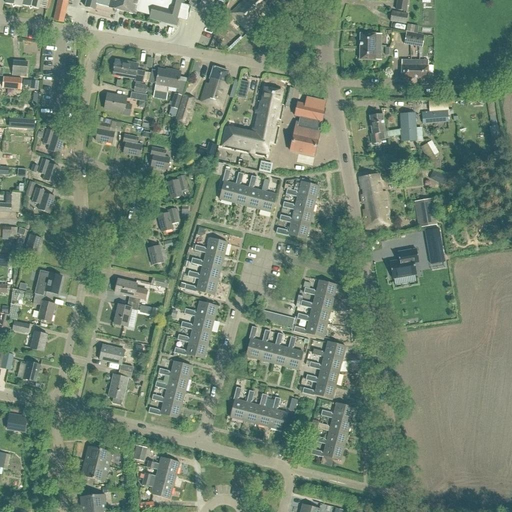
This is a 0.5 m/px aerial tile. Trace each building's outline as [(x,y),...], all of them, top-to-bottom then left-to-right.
[(24,0),(23,6),(29,7),(31,10),(33,8),(39,10),(41,0),(24,0)] [(87,0),(85,7),(95,10),(97,5),(109,8),(136,15),(137,13),(150,16),(149,19),(177,27),(180,15),(188,17),(187,19),(188,19),(191,8),(183,5),(184,0),(87,0)] [(247,33),(274,7),(266,0),(245,0),(230,15),(247,33)] [(406,12),(408,0),(407,0),(406,0),(397,0),(396,10),(406,12)] [(53,21),(63,23),(67,7),(57,4),(53,21)] [(197,8),(192,7),(189,19),(194,20),(197,8)] [(393,12),(391,21),(406,24),(407,14),(393,12)] [(405,32),(413,33),(414,26),(407,24),(405,32)] [(422,47),(423,36),(406,33),(404,44),(422,47)] [(360,48),(381,48),(381,35),(360,35),(360,48)] [(381,61),(381,48),(360,48),(360,61),(381,61)] [(27,77),(28,62),(13,61),(12,76),(27,77)] [(143,84),(145,73),(137,72),(138,65),(116,61),(113,76),(136,80),(135,82),(143,84)] [(401,78),(410,78),(410,61),(401,61),(401,78)] [(410,61),(410,78),(418,79),(419,61),(410,61)] [(427,79),(427,77),(432,77),(433,66),(428,66),(428,61),(419,61),(418,79),(427,79)] [(222,109),(229,85),(225,84),(228,73),(214,68),(210,79),(212,80),(211,86),(206,84),(201,102),(222,109)] [(167,93),(168,87),(178,89),(181,73),(171,71),(170,73),(158,71),(156,85),(155,85),(154,91),(167,93)] [(4,78),(3,89),(20,90),(21,79),(4,78)] [(32,81),(31,90),(39,91),(40,82),(32,81)] [(241,81),(239,87),(248,89),(250,83),(241,81)] [(138,84),(136,93),(145,94),(147,86),(138,84)] [(257,102),(253,123),(275,127),(276,121),(279,121),(283,106),(279,105),(282,92),(264,88),(261,103),(257,102)] [(131,93),(130,99),(146,102),(147,96),(131,93)] [(108,94),(105,110),(122,113),(122,115),(130,116),(132,105),(126,104),(127,98),(108,94)] [(175,94),(169,112),(176,114),(181,96),(175,94)] [(183,95),(174,123),(187,127),(196,99),(183,95)] [(296,123),(291,144),(289,151),(314,156),(320,128),(318,128),(320,122),(322,123),(325,110),(323,109),(325,102),(306,98),(305,105),(297,104),(294,116),(300,118),(299,123),(296,123)] [(423,123),(448,122),(447,111),(423,113),(423,123)] [(382,115),(369,117),(372,134),(370,135),(371,144),(380,143),(379,140),(387,139),(387,138),(401,136),(402,142),(416,141),(422,141),(422,130),(416,131),(415,114),(400,115),(401,129),(401,130),(386,132),(385,132),(382,115)] [(9,119),(9,128),(34,129),(35,120),(9,119)] [(97,128),(95,141),(112,144),(115,133),(110,131),(111,125),(96,122),(95,128),(97,128)] [(278,128),(275,127),(253,123),(251,133),(225,128),(221,148),(251,154),(253,154),(266,157),(269,144),(275,146),(278,128)] [(492,138),(499,137),(498,126),(490,127),(492,138)] [(59,155),(64,138),(54,135),(54,132),(47,130),(43,144),(49,146),(48,151),(59,155)] [(179,130),(177,135),(188,139),(189,133),(179,130)] [(140,157),(143,146),(137,145),(139,138),(124,135),(123,142),(125,142),(123,154),(140,157)] [(431,141),(427,144),(434,156),(438,153),(431,141)] [(211,159),(216,146),(209,144),(204,156),(211,159)] [(440,167),(435,158),(434,156),(427,144),(421,147),(434,170),(440,167)] [(168,170),(170,159),(164,157),(166,151),(152,148),(150,155),(152,155),(150,167),(168,170)] [(54,184),(59,168),(48,164),(49,162),(42,160),(38,174),(45,176),(43,181),(54,184)] [(220,176),(223,164),(216,163),(213,174),(220,176)] [(0,167),(0,175),(8,176),(8,168),(0,167)] [(219,200),(232,204),(237,186),(236,185),(227,183),(227,181),(228,181),(230,171),(226,170),(225,175),(223,182),(224,182),(219,200)] [(237,186),(232,204),(245,207),(250,189),(249,189),(240,186),(240,184),(241,184),(243,174),(239,173),(237,179),(236,185),(237,186)] [(382,193),(379,175),(360,179),(362,190),(363,190),(364,196),(361,196),(363,205),(365,204),(366,211),(363,211),(367,231),(392,226),(386,192),(382,193)] [(440,175),(437,182),(443,184),(446,178),(440,175)] [(171,200),(182,197),(181,192),(187,190),(184,176),(177,178),(178,180),(167,183),(171,200)] [(250,189),(245,207),(259,210),(263,193),(262,192),(253,190),(254,187),(256,178),(252,177),(250,182),(249,189),(250,189)] [(263,193),(259,210),(272,214),(277,196),(265,193),(266,190),(267,191),(269,181),(265,180),(263,186),(262,192),(263,193)] [(297,197),(297,198),(297,196),(316,201),(319,188),(300,183),(298,193),(296,193),(296,192),(287,189),(286,194),(297,197)] [(49,214),(55,197),(44,194),(45,192),(36,189),(32,203),(40,205),(38,210),(49,214)] [(282,208),(294,210),(294,209),(312,214),(316,201),(297,196),(297,198),(295,206),(293,206),(293,205),(284,202),(282,208)] [(419,228),(437,225),(433,199),(415,202),(419,228)] [(0,204),(0,212),(11,213),(11,205),(0,204)] [(162,233),(173,230),(172,225),(179,223),(175,209),(168,211),(169,214),(158,216),(162,233)] [(279,220),(290,223),(291,222),(309,227),(312,214),(294,209),(294,210),(292,219),(290,219),(290,218),(280,215),(279,220)] [(276,234),(287,236),(287,235),(306,240),(309,227),(291,222),(290,223),(288,232),(286,232),(287,231),(277,228),(276,234)] [(2,240),(10,241),(11,228),(3,228),(2,240)] [(19,228),(17,234),(24,237),(26,230),(19,228)] [(439,229),(424,231),(426,242),(441,240),(439,229)] [(36,256),(41,239),(30,236),(25,252),(36,256)] [(194,250),(199,252),(205,253),(223,257),(227,243),(209,239),(207,249),(205,249),(205,248),(195,246),(194,250)] [(166,249),(177,246),(175,240),(164,242),(166,249)] [(152,266),(164,263),(159,246),(148,249),(152,266)] [(403,260),(390,263),(392,278),(416,274),(414,263),(418,262),(416,249),(402,252),(403,260)] [(430,265),(443,263),(445,263),(444,257),(443,252),(428,254),(430,265)] [(191,263),(196,265),(202,266),(220,270),(223,257),(205,253),(203,262),(201,262),(202,261),(192,258),(191,263)] [(0,264),(8,265),(9,257),(0,256),(0,264)] [(187,276),(192,277),(199,279),(217,283),(220,270),(202,266),(200,275),(198,275),(198,274),(189,271),(187,276)] [(37,285),(35,295),(45,297),(47,292),(58,295),(62,277),(49,273),(40,272),(37,285)] [(152,278),(151,285),(167,288),(169,282),(152,278)] [(184,289),(189,291),(196,292),(196,291),(214,296),(217,283),(199,279),(197,288),(195,288),(195,287),(185,284),(184,289)] [(129,296),(128,302),(139,305),(140,299),(145,301),(148,291),(136,288),(137,284),(118,280),(115,293),(129,296)] [(333,299),(337,286),(319,281),(316,292),(314,291),(314,290),(309,289),(304,288),(303,293),(315,296),(315,295),(333,299)] [(21,300),(23,292),(16,290),(15,298),(21,300)] [(44,302),(45,297),(35,295),(33,304),(41,306),(38,320),(51,323),(55,305),(44,302)] [(300,306),(305,308),(311,309),(312,308),(330,312),(333,299),(315,295),(315,296),(313,305),(311,304),(311,303),(301,301),(300,305),(300,306)] [(137,311),(139,305),(128,302),(127,307),(118,305),(114,324),(127,327),(131,310),(137,311)] [(184,314),(195,317),(195,316),(213,321),(217,308),(199,303),(196,313),(194,313),(195,311),(185,309),(184,314)] [(296,319),(302,320),(308,322),(308,321),(327,325),(330,312),(312,308),(311,309),(309,318),(307,317),(308,316),(298,314),(296,319)] [(158,318),(159,310),(152,309),(151,317),(158,318)] [(1,327),(6,328),(10,315),(4,315),(1,327)] [(180,327),(192,330),(192,329),(210,334),(213,321),(195,316),(195,317),(193,326),(191,325),(182,322),(180,327)] [(293,332),(305,335),(305,334),(323,339),(327,325),(308,321),(308,322),(306,331),(304,330),(304,329),(295,327),(293,332)] [(14,322),(12,330),(27,333),(29,326),(14,322)] [(245,358),(258,361),(263,343),(262,343),(253,340),(253,338),(254,338),(256,328),(252,327),(249,339),(250,340),(245,358)] [(177,340),(188,343),(189,342),(207,347),(210,334),(192,329),(192,330),(189,339),(188,338),(178,335),(177,340)] [(263,343),(258,361),(272,365),(276,347),(275,346),(266,344),(268,338),(270,332),(265,330),(262,343),(263,343)] [(44,352),(48,336),(34,333),(30,349),(44,352)] [(276,347),(272,365),(285,368),(290,350),(288,349),(280,347),(283,335),(278,334),(275,346),(276,347)] [(290,350),(285,368),(298,372),(303,353),(292,350),(294,344),(295,338),(291,337),(288,349),(290,350)] [(174,353),(178,354),(178,355),(185,356),(185,355),(203,360),(207,347),(189,342),(188,343),(186,352),(184,352),(185,350),(175,348),(174,353)] [(312,354),(323,357),(324,356),(342,361),(346,348),(327,343),(324,353),(323,353),(323,352),(313,349),(312,354)] [(100,360),(121,365),(125,351),(103,346),(100,360)] [(1,352),(0,356),(0,368),(8,370),(12,355),(4,353),(1,352)] [(308,367),(320,370),(320,369),(339,374),(342,361),(324,356),(323,357),(321,366),(319,366),(319,365),(310,362),(308,367)] [(37,382),(41,366),(27,362),(23,379),(37,382)] [(158,374),(164,375),(170,377),(170,375),(188,380),(191,367),(174,362),(171,373),(169,373),(169,371),(159,369),(158,374)] [(132,374),(137,375),(138,369),(121,365),(120,371),(132,374)] [(305,380),(316,383),(317,382),(335,387),(339,374),(320,369),(320,370),(317,379),(316,379),(316,378),(306,375),(305,380)] [(109,397),(113,398),(112,403),(121,406),(122,400),(123,400),(128,379),(131,380),(132,374),(120,371),(118,377),(114,376),(109,397)] [(155,387),(160,388),(166,390),(167,388),(185,393),(188,380),(170,375),(170,377),(167,386),(165,386),(166,384),(156,382),(155,387)] [(302,393),(313,396),(313,395),(332,400),(335,387),(317,382),(316,383),(314,392),(313,392),(313,391),(303,388),(302,393)] [(151,400),(157,401),(163,403),(163,401),(181,406),(185,393),(167,388),(166,390),(164,399),(162,399),(162,397),(153,395),(151,400)] [(230,418),(243,422),(247,404),(237,401),(237,398),(239,399),(241,389),(236,388),(233,400),(234,401),(230,418)] [(247,404),(243,422),(256,425),(260,407),(251,405),(252,398),(254,392),(250,391),(247,404)] [(260,407),(256,425),(269,428),(273,411),(273,410),(264,408),(265,402),(267,396),(263,395),(260,407)] [(273,411),(269,428),(282,432),(287,414),(276,411),(278,405),(279,399),(276,398),(273,410),(273,411)] [(148,413),(153,414),(160,416),(160,414),(178,419),(181,406),(163,401),(163,403),(161,412),(159,411),(159,410),(149,408),(148,413)] [(320,416),(326,417),(325,418),(332,419),(332,418),(350,422),(354,409),(336,405),(333,414),(331,414),(332,413),(322,411),(320,416)] [(8,416),(6,430),(25,433),(27,419),(8,416)] [(313,421),(311,428),(317,429),(322,430),(329,432),(329,431),(347,435),(350,422),(332,418),(332,419),(330,428),(328,427),(328,426),(318,424),(319,423),(313,421)] [(314,442),(319,443),(319,444),(325,445),(325,444),(344,448),(347,435),(329,431),(329,432),(326,440),(325,440),(325,439),(315,436),(314,442)] [(310,455),(315,456),(322,458),(322,457),(340,462),(344,448),(325,444),(325,445),(323,453),(321,453),(321,452),(312,449),(310,455)] [(136,446),(132,459),(139,461),(143,462),(146,448),(142,447),(136,446)] [(89,447),(85,462),(97,465),(100,450),(89,447)] [(100,450),(97,465),(108,468),(112,453),(100,450)] [(146,468),(157,471),(176,476),(179,463),(161,458),(158,465),(147,462),(146,468)] [(81,476),(93,479),(97,465),(85,462),(81,476)] [(97,465),(93,479),(105,482),(108,468),(97,465)] [(143,479),(143,480),(172,488),(176,476),(157,471),(156,477),(144,474),(144,475),(143,479)] [(169,500),(172,488),(143,480),(141,487),(152,490),(151,495),(169,500)] [(92,496),(94,511),(106,510),(104,495),(92,496)] [(80,498),(81,511),(88,511),(94,511),(92,496),(80,498)]
